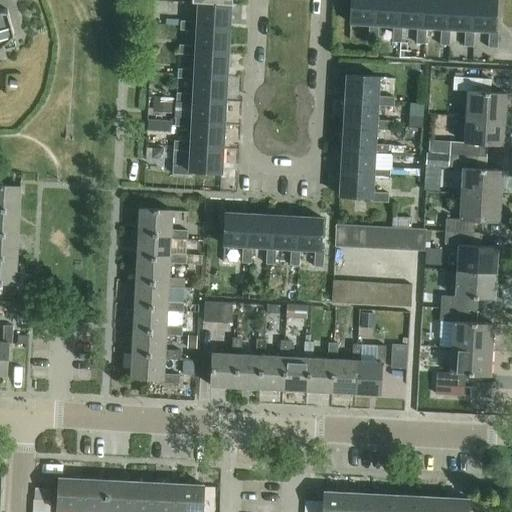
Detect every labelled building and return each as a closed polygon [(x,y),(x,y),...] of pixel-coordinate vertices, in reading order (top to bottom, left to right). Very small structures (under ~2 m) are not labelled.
[(370,22),(369,38),(369,41),(378,41),(379,23),(375,22),(375,0),(351,0),(350,21),(370,22)] [(379,23),(394,23),(393,42),(401,42),(402,24),(399,24),(400,0),(375,0),(375,22),(379,23)] [(423,25),(424,0),(400,0),(399,24),(402,24),(418,25),(417,43),(426,44),(427,26),(423,25)] [(447,27),(448,0),(424,0),(423,25),(427,26),(442,26),(441,45),(450,46),(451,27),(447,27)] [(473,0),(448,0),(447,27),(451,27),(466,28),(465,47),(474,48),(475,28),(472,28),(473,0)] [(475,28),(490,29),(489,45),(489,48),(497,48),(498,28),(496,28),(497,0),(473,0),(472,28),(475,28)] [(229,27),(230,3),(198,2),(197,22),(181,21),(180,30),(197,31),(197,26),(229,27)] [(0,44),(14,33),(7,9),(0,8),(0,44)] [(197,26),(197,31),(196,45),(179,44),(179,53),(195,54),(196,50),(227,51),(229,27),(197,26)] [(177,77),(194,78),(194,74),(226,75),(227,51),(196,50),(195,54),(194,70),(178,69),(177,77)] [(224,99),(226,75),(194,74),(194,78),(193,92),(177,91),(176,100),(192,101),(193,98),(224,99)] [(379,100),(379,104),(395,105),(396,96),(379,95),(380,75),(348,74),(346,98),(379,100)] [(467,115),(505,118),(506,93),(483,92),(483,78),(454,76),(453,88),(468,88),(467,115)] [(153,98),(152,112),(170,113),(171,99),(153,98)] [(191,122),(223,123),(224,99),(193,98),(192,101),(192,116),(175,115),(175,124),(191,125),(191,122)] [(379,100),(346,98),(345,122),(378,124),(377,127),(394,128),(394,120),(378,119),(379,104),(379,100)] [(503,145),(505,118),(467,115),(465,140),(450,139),(450,153),(479,155),(480,144),(503,145)] [(410,117),(409,127),(421,128),(422,118),(410,117)] [(148,120),(148,130),(159,130),(159,121),(148,120)] [(222,147),(223,123),(191,122),(191,125),(190,140),(174,139),(174,148),(190,149),(190,146),(222,147)] [(345,122),(343,146),(376,148),(376,151),(392,152),(393,143),(376,142),(377,127),(378,124),(345,122)] [(190,146),(190,149),(189,164),(173,164),(172,172),(190,173),(190,170),(220,171),(222,147),(190,146)] [(376,148),(343,146),(342,170),(375,172),(375,175),(391,176),(391,167),(375,166),(376,151),(376,148)] [(478,168),(479,155),(450,153),(450,154),(427,153),(426,167),(464,169),(462,193),(500,196),(502,170),(478,168)] [(375,172),(342,170),(340,194),(372,196),(372,200),(389,201),(390,191),(374,190),(375,175),(375,172)] [(0,208),(19,210),(20,186),(0,184),(0,208)] [(499,222),(500,196),(462,193),(461,217),(446,217),(446,231),(474,233),(475,221),(499,222)] [(0,232),(18,234),(19,210),(0,208),(0,232)] [(171,234),(171,238),(186,239),(186,229),(171,228),(172,210),(140,208),(139,232),(171,234)] [(247,245),(249,214),(224,213),(223,243),(244,244),(243,260),(252,261),(252,245),(247,245)] [(272,246),(273,215),(249,214),(247,245),(252,245),(268,246),(267,262),(276,262),(277,246),(272,246)] [(298,216),(273,215),(272,246),(277,246),(292,247),(291,263),(300,263),(301,247),(297,247),(298,216)] [(323,217),(298,216),(297,247),(301,247),(316,248),(315,264),(324,265),(325,247),(321,247),(323,217)] [(336,246),(347,247),(349,225),(337,224),(336,246)] [(349,225),(347,247),(358,247),(359,225),(349,225)] [(359,225),(358,247),(369,248),(370,226),(359,225)] [(370,226),(369,248),(380,248),(382,226),(370,226)] [(382,226),(380,248),(391,249),(392,227),(382,226)] [(392,227),(391,249),(401,249),(402,227),(392,227)] [(402,227),(401,249),(412,250),(413,228),(402,227)] [(413,228),(412,250),(425,251),(426,229),(413,228)] [(460,242),(458,270),(496,272),(498,246),(474,245),(474,233),(446,231),(445,241),(460,242)] [(0,256),(16,258),(18,234),(0,232),(0,256)] [(139,232),(137,256),(169,258),(169,261),(184,262),(185,253),(170,252),(171,238),(171,234),(139,232)] [(0,281),(15,282),(16,258),(0,256),(0,281)] [(137,256),(136,281),(169,282),(168,286),(184,287),(185,278),(168,277),(169,261),(169,258),(137,256)] [(496,272),(458,270),(457,296),(442,295),(441,307),(470,309),(471,298),(495,299),(496,272)] [(322,297),(322,274),(302,274),(301,297),(322,297)] [(332,302),(344,303),(346,281),(333,280),(332,302)] [(169,282),(136,281),(135,305),(168,306),(167,311),(183,312),(183,302),(168,301),(168,286),(169,282)] [(344,303),(355,303),(356,281),(346,281),(344,303)] [(356,281),(355,303),(366,304),(367,282),(356,281)] [(378,282),(367,282),(366,304),(377,304),(378,282)] [(388,305),(389,283),(378,282),(377,304),(388,305)] [(398,305),(400,284),(389,283),(388,305),(398,305)] [(400,284),(398,305),(411,306),(412,284),(400,284)] [(233,303),(205,302),(204,322),(232,323),(233,303)] [(306,318),(307,304),(287,304),(286,317),(306,318)] [(135,305),(133,329),(166,331),(166,334),(181,335),(182,326),(167,325),(167,311),(168,306),(135,305)] [(470,309),(441,307),(440,319),(455,320),(454,346),(491,349),(493,324),(469,322),(470,309)] [(361,312),(361,325),(375,326),(375,313),(361,312)] [(4,341),(0,340),(0,373),(7,374),(9,342),(21,343),(22,326),(5,325),(4,341)] [(133,329),(132,352),(165,354),(165,358),(180,359),(181,350),(165,349),(166,334),(166,331),(133,329)] [(189,336),(188,349),(196,349),(197,337),(189,336)] [(237,353),(241,353),(242,337),(233,336),(232,353),(212,351),(210,385),(235,386),(237,353)] [(237,353),(235,386),(259,387),(261,354),(265,355),(266,338),(257,338),(256,354),(241,353),(237,353)] [(259,387),(283,389),(285,356),(289,356),(290,340),(281,339),(280,355),(265,355),(261,354),(259,387)] [(285,356),(283,389),(308,390),(309,357),(313,357),(314,341),(305,340),(304,357),(289,356),(285,356)] [(309,357),(308,390),(332,391),(334,359),(337,359),(338,342),(329,342),(328,358),(313,357),(309,357)] [(358,360),(362,360),(363,344),(353,343),(352,360),(337,359),(334,359),(332,391),(356,393),(358,360)] [(376,361),(362,360),(358,360),(356,393),(381,394),(383,362),(386,362),(387,345),(377,345),(376,361)] [(392,345),(391,367),(407,368),(408,346),(392,345)] [(491,349),(454,346),(452,373),(437,372),(436,385),(465,387),(466,375),(490,376),(491,349)] [(165,354),(132,352),(130,377),(162,379),(162,383),(179,384),(179,375),(164,374),(165,358),(165,354)] [(81,510),(83,479),(59,477),(57,509),(77,510),(76,511),(86,511),(81,510)] [(105,511),(107,480),(83,479),(81,510),(86,511),(101,511),(100,511),(110,511),(105,511)] [(129,511),(131,482),(107,480),(105,511),(110,511),(113,511),(129,511)] [(129,511),(153,511),(155,483),(131,482),(129,511)] [(177,511),(179,484),(155,483),(153,511),(177,511)] [(201,511),(203,486),(179,484),(177,511),(201,511)] [(347,511),(349,493),(325,492),(323,511),(347,511)] [(371,511),(373,494),(349,493),(347,511),(371,511)] [(371,511),(396,511),(397,495),(373,494),(371,511)] [(420,511),(421,497),(397,495),(396,511),(420,511)] [(420,511),(444,511),(445,498),(421,497),(420,511)] [(444,511),(468,511),(469,499),(445,498),(444,511)]
